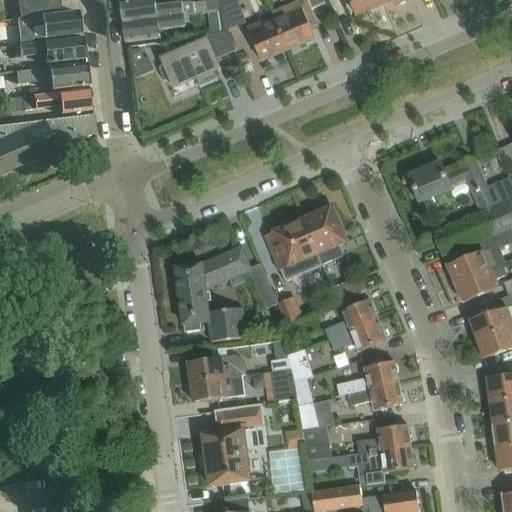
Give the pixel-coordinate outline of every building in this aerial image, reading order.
[(18,0),(21,22),(63,16),(60,0),(18,0)] [(142,0),(119,3),(122,24),(183,15),(192,14),(191,2),(155,7),(153,0),(142,0)] [(221,11),(218,0),(203,0),(205,13),(207,13),(221,11)] [(234,0),(218,0),(221,11),(224,33),(245,25),(234,0)] [(315,27),(309,14),(324,7),(320,0),(303,0),(303,1),(295,4),(297,8),(272,18),(287,51),(306,43),(307,45),(314,42),(313,40),(314,39),(310,29),(315,27)] [(379,5),(383,4),(381,0),(347,0),(354,16),(369,10),(372,11),(378,9),(379,5)] [(221,11),(207,13),(210,36),(224,33),(221,11)] [(63,16),(21,22),(17,22),(20,43),(83,35),(81,14),(63,16)] [(183,17),(183,15),(122,24),(124,44),(159,39),(158,31),(184,28),(184,23),(188,23),(188,17),(183,17)] [(287,51),(272,18),(246,30),(260,62),(287,51)] [(208,62),(234,51),(227,33),(224,33),(182,40),(181,38),(167,44),(171,54),(160,59),(163,67),(158,69),(163,82),(169,80),(172,90),(195,80),(199,88),(216,81),(208,62)] [(84,40),(19,49),(21,59),(48,55),(49,66),(87,61),(84,40)] [(88,66),(18,74),(20,87),(53,83),(55,92),(90,88),(88,66)] [(91,91),(25,99),(27,113),(62,109),(63,116),(94,112),(91,91)] [(511,122),(507,107),(491,113),(499,135),(511,130),(511,122)] [(5,109),(0,111),(0,125),(9,122),(5,109)] [(0,176),(97,135),(94,117),(0,128),(0,176)] [(511,144),(497,151),(507,173),(511,171),(511,144)] [(433,234),(437,243),(443,258),(486,240),(509,230),(511,228),(511,187),(508,179),(486,189),(473,158),(459,163),(461,170),(445,177),(439,164),(408,177),(419,204),(451,191),(450,190),(467,183),(481,214),(433,234)] [(330,211),(304,222),(317,256),(345,244),(336,225),(337,222),(335,216),(332,215),(330,211)] [(317,256),(304,222),(302,223),(299,222),(290,225),(290,228),(273,235),(282,257),(274,260),(279,272),(317,256)] [(455,286),(503,266),(495,249),(511,242),(511,237),(509,230),(486,240),(491,249),(447,267),(455,286)] [(202,265),(174,269),(182,327),(183,326),(184,334),(201,332),(200,324),(208,323),(210,343),(244,339),(240,309),(208,313),(205,290),(213,287),(213,286),(229,280),(232,287),(252,279),(249,270),(250,270),(241,249),(202,265)] [(250,270),(249,270),(252,279),(265,309),(277,304),(261,265),(250,270)] [(507,276),(503,266),(455,286),(453,290),(455,294),(459,296),(463,304),(499,289),(496,281),(507,276)] [(358,294),(365,291),(360,278),(332,290),(337,303),(358,294)] [(362,303),(358,294),(337,303),(345,322),(324,331),(329,341),(377,320),(374,312),(375,309),(373,304),(370,303),(369,301),(362,303)] [(511,296),(508,298),(491,304),(494,313),(470,322),(473,331),(471,334),(472,339),(475,339),(476,340),(511,328),(511,296)] [(290,299),(277,304),(285,325),(299,319),(290,299)] [(381,330),(377,320),(329,341),(333,352),(354,343),(358,353),(386,341),(386,339),(387,336),(385,331),(381,330)] [(511,328),(476,340),(476,341),(476,342),(474,345),(476,350),(479,351),(482,360),(511,349),(511,328)] [(312,377),(304,350),(285,356),(287,360),(290,371),(293,382),(306,378),(312,377)] [(245,377),(244,364),(237,358),(188,364),(189,373),(187,373),(188,384),(241,378),(245,377)] [(290,371),(287,360),(270,362),(271,374),(290,371)] [(337,386),(339,398),(348,396),(398,384),(396,375),(398,372),(397,366),(394,365),(394,363),(364,369),(366,380),(337,386)] [(297,402),(293,382),(290,371),(271,374),(275,405),(297,402)] [(511,376),(487,380),(488,391),(486,394),(487,398),(489,400),(490,403),(511,400),(511,376)] [(244,398),(241,378),(188,384),(190,396),(192,396),(193,404),(244,398)] [(311,404),(306,378),(293,382),(297,402),(298,406),(311,404)] [(401,394),(398,384),(348,396),(350,407),(372,402),(374,412),(404,406),(403,403),(405,400),(403,395),(401,394)] [(511,400),(490,403),(493,427),(511,424),(511,400)] [(316,428),(311,404),(298,406),(302,429),(316,428)] [(266,448),(265,441),(261,407),(228,411),(230,433),(203,436),(205,455),(200,458),(202,468),(207,470),(209,488),(249,482),(245,451),(266,448)] [(511,424),(493,427),(496,449),(511,447),(511,424)] [(330,460),(328,441),(326,426),(316,428),(302,429),(304,441),(307,462),(330,460)] [(407,427),(377,431),(379,441),(357,444),(359,456),(410,449),(409,439),(411,436),(410,430),(408,430),(407,427)] [(511,447),(496,449),(496,451),(495,453),(496,460),(498,461),(499,473),(511,470),(511,447)] [(306,491),(302,449),(268,453),(272,495),(306,491)] [(412,459),(410,449),(359,456),(347,458),(349,469),(356,468),(359,489),(385,485),(384,475),(413,471),(413,468),(415,465),(415,460),(412,459)] [(360,489),(312,495),(314,511),(326,511),(362,508),(360,489)] [(398,495),(397,491),(367,495),(367,501),(371,501),(372,509),(384,507),(384,511),(419,511),(416,492),(398,495)] [(303,511),(314,511),(312,495),(311,492),(301,493),(303,511)] [(511,511),(511,494),(502,496),(504,506),(502,509),(502,511),(511,511)] [(248,511),(247,500),(215,504),(215,511),(248,511)]
